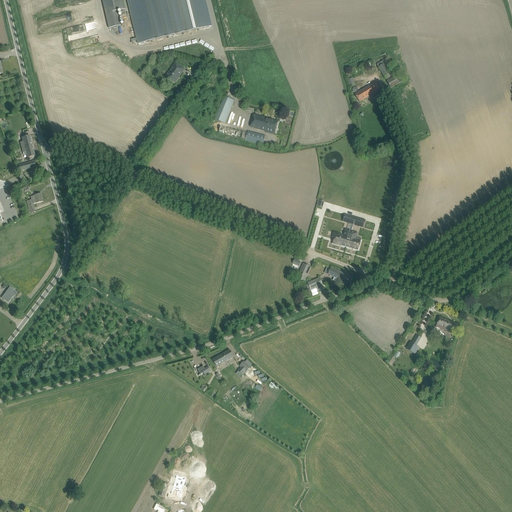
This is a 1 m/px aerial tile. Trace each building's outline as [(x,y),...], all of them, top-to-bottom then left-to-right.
[(102,0),(106,14),(125,10),(123,0),(102,0)] [(126,0),(138,44),(212,26),(206,0),(126,0)] [(390,77),(395,74),(386,59),(382,61),(384,64),(378,67),(386,80),(390,77)] [(184,68),(179,66),(175,62),(171,68),(165,76),(167,78),(171,80),(175,83),(178,79),(185,69),(184,68)] [(387,81),(391,88),(402,81),(398,74),(387,81)] [(359,102),(380,90),(375,82),(355,94),(359,102)] [(215,120),(223,123),(231,104),(233,99),(224,96),(222,101),(215,120)] [(278,121),(254,115),(251,127),(266,131),(266,132),(274,134),(278,121)] [(265,136),(249,132),(248,131),(246,141),(263,145),(265,136)] [(23,142),(20,142),(23,153),(26,152),(27,156),(27,158),(30,157),(35,156),(30,136),(25,137),(22,138),(23,142)] [(20,171),(30,168),(35,167),(34,161),(19,165),(20,171)] [(41,194),(36,195),(34,195),(34,196),(30,197),(31,200),(27,201),(30,213),(35,212),(33,204),(43,201),(41,194)] [(353,224),(355,217),(348,215),(346,222),(353,224)] [(360,227),(362,220),(355,217),(353,224),(360,227)] [(340,245),(347,247),(351,231),(347,230),(345,236),(339,235),(339,234),(333,232),(332,238),(334,239),(332,244),(339,246),(340,245)] [(351,231),(347,247),(358,250),(361,239),(360,241),(354,239),(356,232),(351,231)] [(297,278),(304,282),(311,267),(303,264),(297,278)] [(330,269),(328,275),(334,277),(333,280),(337,282),(342,284),(343,281),(346,283),(350,284),(353,278),(343,273),(331,268),(330,269)] [(310,289),(316,287),(323,284),(320,278),(308,283),(310,289)] [(10,287),(2,298),(8,303),(14,296),(12,294),(15,291),(10,287)] [(440,318),(436,327),(445,331),(452,334),(456,324),(440,318)] [(411,342),(407,349),(413,353),(417,346),(411,342)] [(212,360),(215,364),(216,367),(234,357),(230,350),(212,360)] [(422,352),(415,363),(419,366),(426,355),(422,352)] [(211,371),(206,361),(202,363),(204,366),(201,367),(199,364),(194,367),(195,370),(198,369),(201,374),(204,373),(205,374),(211,371)] [(246,373),(251,368),(244,362),(239,366),(241,368),(238,371),(242,375),(245,372),(246,373)] [(176,475),(171,495),(181,498),(183,492),(182,492),(186,478),(176,475)]
